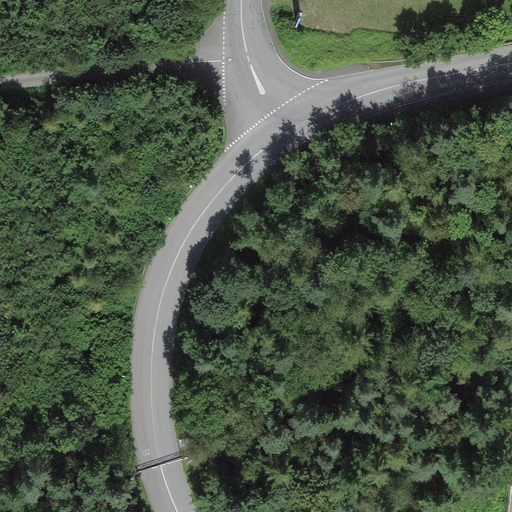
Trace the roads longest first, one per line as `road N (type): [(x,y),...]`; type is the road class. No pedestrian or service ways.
road 1 (unclassified): [(286,132),(214,199),(182,245),(163,295),(152,415),(178,511)]
road 2 (track): [(249,58),(0,83)]
road 3 (unclassified): [(511,62),(364,94),(286,132)]
road 4 (unclassified): [(242,0),(249,58),(286,132)]
